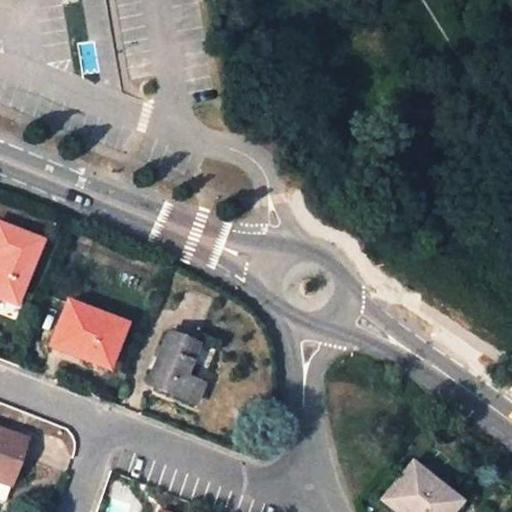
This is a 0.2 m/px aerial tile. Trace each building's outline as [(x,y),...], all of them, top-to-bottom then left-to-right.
[(45,236),(0,218),(0,255),(1,255),(0,257),(0,292),(22,301),(45,236)] [(126,325),(71,303),(55,343),(89,357),(88,359),(109,367),(126,325)] [(192,402),(200,383),(183,376),(194,348),(166,337),(148,384),(192,402)] [(183,376),(200,383),(213,349),(196,342),(194,348),(183,376)] [(0,467),(10,471),(23,435),(0,426),(0,467)] [(375,497),(391,509),(395,505),(404,511),(442,511),(453,498),(404,460),(375,497)] [(0,478),(7,481),(10,471),(0,467),(0,478)]
